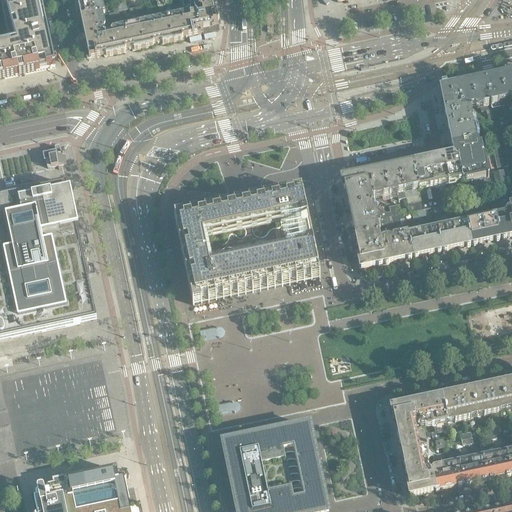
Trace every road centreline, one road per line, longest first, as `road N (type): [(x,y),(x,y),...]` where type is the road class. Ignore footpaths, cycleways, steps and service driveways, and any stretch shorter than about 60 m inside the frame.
road 1 (secondary): [(104,142),(100,182),(170,511)]
road 2 (secondary): [(207,511),(144,192)]
road 3 (residential): [(511,260),(348,291),(315,176)]
road 4 (residential): [(393,511),(372,397),(511,364)]
road 5 (residential): [(315,176),(440,148),(428,78)]
road 6 (residential): [(239,41),(76,84)]
road 7 (secondary): [(251,82),(148,107),(112,129)]
